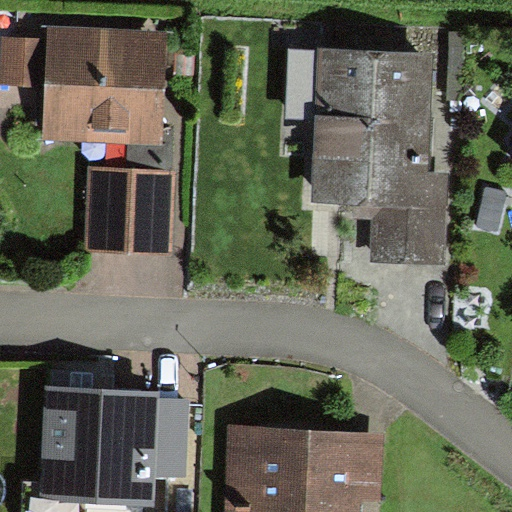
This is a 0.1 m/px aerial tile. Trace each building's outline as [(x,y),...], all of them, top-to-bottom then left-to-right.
[(167,37),(48,32),(43,144),(162,149),(164,101),(167,37)] [(45,43),(2,41),(0,66),(0,87),(43,90),(45,43)] [(433,59),(289,54),(286,134),(307,135),(304,209),(378,212),(376,263),(445,265),(448,177),(429,176),(433,59)] [(176,172),(87,168),(83,255),(172,259),(176,172)] [(49,393),(43,509),(98,511),(157,511),(159,480),(188,482),(192,405),(159,404),(159,399),(81,395),(49,393)] [(382,440),(233,434),(228,511),(353,511),(354,500),(379,501),(382,440)]
